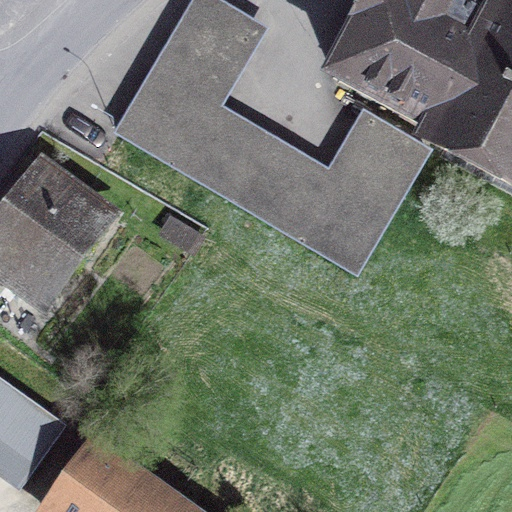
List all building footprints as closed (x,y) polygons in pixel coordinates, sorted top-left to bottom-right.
[(389,0),(375,0),(333,78),(435,133),(430,142),(511,185),(511,0),(505,0),(503,5),(494,0),(406,0),(402,7),(389,0)] [(118,135),(211,189),(241,137),(202,114),(245,42),(192,11),(118,135)] [(356,275),(427,154),(374,122),(302,244),(356,275)] [(0,232),(0,268),(43,301),(104,220),(43,175),(0,232)] [(0,383),(0,477),(19,491),(64,429),(0,383)] [(179,511),(97,453),(53,511),(179,511)]
